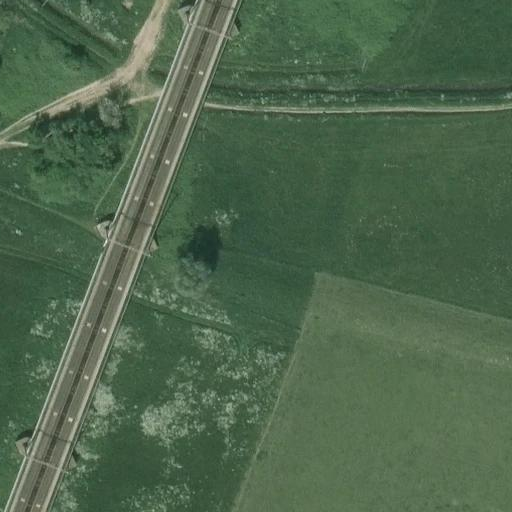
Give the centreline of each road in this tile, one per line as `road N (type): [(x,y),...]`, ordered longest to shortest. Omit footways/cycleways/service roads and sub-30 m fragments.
road 1 (track): [(133,74),(136,85),(251,107),(511,101)]
road 2 (track): [(0,140),(133,74)]
